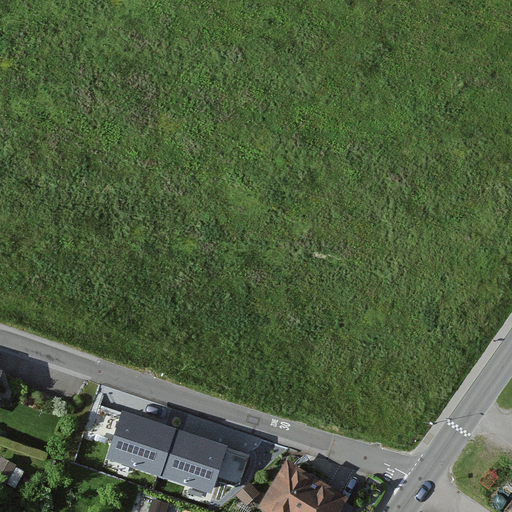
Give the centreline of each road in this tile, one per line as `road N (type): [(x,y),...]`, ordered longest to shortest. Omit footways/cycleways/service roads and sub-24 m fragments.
road 1 (unclassified): [(0,337),(423,480)]
road 2 (tertiary): [(511,351),(423,480)]
